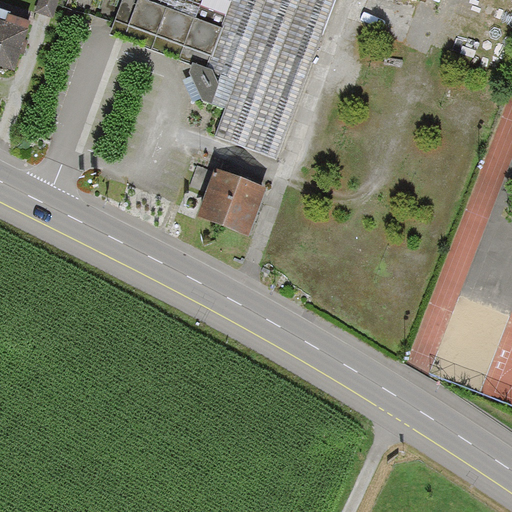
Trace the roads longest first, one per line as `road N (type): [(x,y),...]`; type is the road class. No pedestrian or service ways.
road 1 (secondary): [(511,472),(236,301),(0,181)]
road 2 (track): [(347,511),(402,398)]
